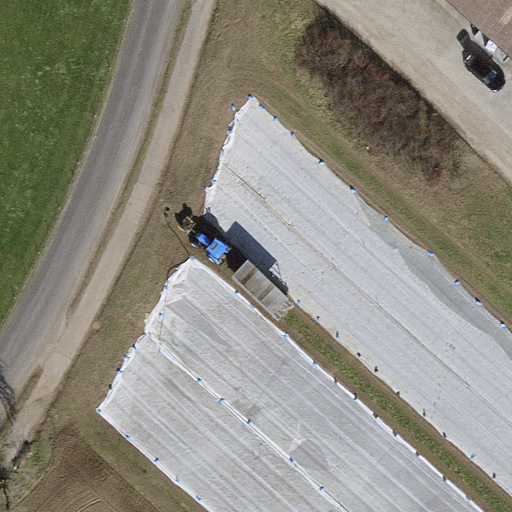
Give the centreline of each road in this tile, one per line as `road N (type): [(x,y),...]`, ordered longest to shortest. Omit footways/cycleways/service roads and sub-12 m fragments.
road 1 (unclassified): [(162,0),(120,143),(0,380)]
road 2 (track): [(511,161),(340,0)]
